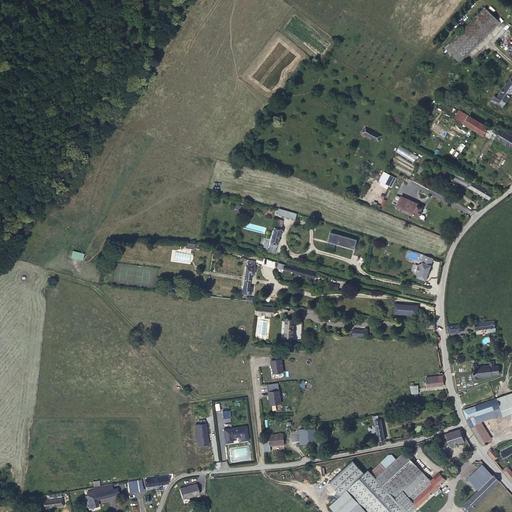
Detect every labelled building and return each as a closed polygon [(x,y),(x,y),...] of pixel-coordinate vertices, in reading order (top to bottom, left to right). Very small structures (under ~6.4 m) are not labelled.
[(460,63),(500,22),(485,7),(445,47),(460,63)] [(502,107),(511,92),(511,75),(497,97),(494,95),(491,100),(502,107)] [(488,127),(468,115),(463,124),(483,135),(488,127)] [(381,136),(365,127),(362,133),(378,141),(381,136)] [(511,135),(502,129),(496,139),(511,148),(511,135)] [(400,145),(395,153),(411,163),(416,155),(400,145)] [(390,186),(395,177),(385,172),(380,181),(390,186)] [(493,194),(471,181),(456,173),(452,179),(468,187),(489,199),(493,194)] [(421,211),(422,208),(417,205),(418,203),(401,196),(400,197),(398,202),(395,208),(418,218),(419,214),(421,215),(422,212),(421,211)] [(372,207),(379,210),(381,206),(377,204),(377,203),(374,202),(372,207)] [(285,216),(287,210),(279,208),(277,214),(285,216)] [(295,219),(297,213),(287,210),(285,216),(295,219)] [(276,245),(283,221),(275,219),(267,251),(274,253),(276,244),(276,245)] [(356,241),(330,234),(328,242),(353,250),(356,241)] [(425,281),(431,265),(430,265),(433,258),(423,254),(421,260),(422,263),(418,265),(416,272),(418,276),(417,277),(425,281)] [(249,287),(251,274),(253,274),(255,261),(248,260),(247,266),(246,266),(244,276),(243,281),(242,293),(250,294),(251,287),(249,287)] [(320,273),(279,263),(277,267),(315,278),(316,277),(318,278),(318,276),(319,276),(320,273)] [(417,315),(418,306),(395,304),(394,313),(417,315)] [(256,307),(255,314),(273,317),(274,309),(256,307)] [(292,338),(294,320),(286,319),(285,338),(292,338)] [(475,323),(476,330),(488,328),(495,328),(495,327),(495,320),(475,323)] [(460,329),(459,324),(448,325),(449,332),(460,331),(460,329)] [(352,327),(352,335),(363,336),(364,328),(352,327)] [(273,366),(273,374),(283,373),(282,360),(271,361),(272,366),(273,366)] [(472,367),(473,378),(474,378),(474,379),(478,379),(478,376),(492,374),(492,373),(500,372),(499,365),(495,365),(494,360),(489,360),(490,365),(476,367),(476,364),(472,365),(473,367),(472,367)] [(444,385),(443,375),(426,377),(427,382),(424,382),(425,387),(444,385)] [(409,386),(410,393),(418,392),(417,385),(409,386)] [(279,390),(268,391),(268,396),(269,396),(270,404),(280,403),(279,390)] [(511,392),(496,398),(500,407),(472,416),(478,424),(480,422),(511,412),(511,392)] [(467,418),(500,407),(496,398),(463,409),(467,418)] [(490,439),(480,422),(478,424),(472,416),(467,418),(471,428),(482,444),(490,439)] [(385,440),(380,418),(374,419),(379,445),(384,444),(383,441),(385,440)] [(205,422),(194,423),(197,444),(207,442),(205,422)] [(232,441),(232,436),(240,435),(241,440),(248,439),(246,425),(223,428),(225,442),(232,441)] [(309,429),(301,429),(302,444),(310,444),(309,429)] [(463,441),(460,429),(447,433),(450,445),(463,441)] [(284,444),(283,433),(269,435),(270,446),(284,444)] [(511,446),(508,448),(507,443),(497,447),(501,457),(510,454),(511,453),(511,446)] [(498,457),(491,448),(490,449),(489,451),(489,455),(494,460),(498,457)] [(404,489),(422,472),(404,452),(394,460),(376,477),(395,497),(404,489)] [(376,477),(394,460),(389,455),(371,472),(376,477)] [(347,490),(367,511),(410,511),(417,506),(413,501),(414,500),(404,489),(395,497),(376,477),(371,472),(369,470),(364,475),(353,462),(330,483),(341,495),(347,490)] [(478,490),(493,475),(484,465),(469,479),(478,490)] [(511,472),(507,466),(502,471),(511,482),(511,472)] [(414,500),(432,483),(431,481),(422,472),(404,489),(414,500)] [(446,479),(440,473),(434,478),(440,485),(446,479)] [(470,511),(500,481),(493,475),(478,490),(464,504),(470,510),(470,511)] [(167,477),(146,480),(147,487),(168,484),(167,477)] [(417,506),(440,485),(434,478),(431,481),(432,483),(414,500),(413,501),(417,506)] [(136,481),(128,482),(129,493),(137,492),(136,481)] [(97,500),(118,495),(117,488),(113,489),(112,484),(94,487),(94,490),(87,492),(88,495),(85,496),(89,508),(98,505),(97,500)] [(199,494),(196,484),(179,488),(182,499),(199,494)] [(367,511),(347,490),(341,495),(330,505),(336,511),(367,511)] [(63,505),(62,498),(41,501),(41,508),(63,505)]
